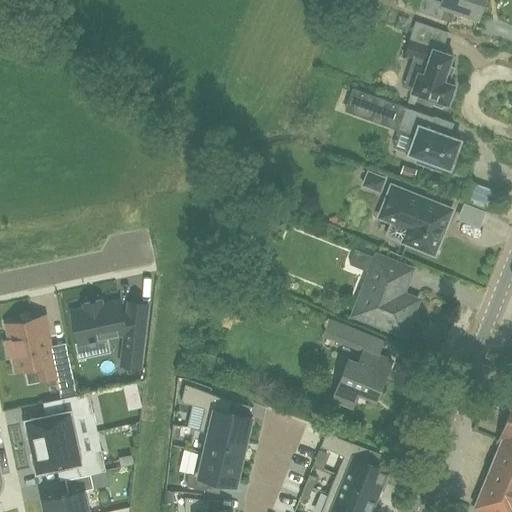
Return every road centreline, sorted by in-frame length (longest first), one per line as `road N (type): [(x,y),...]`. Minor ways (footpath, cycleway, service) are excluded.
road 1 (tertiary): [(412,511),(511,262)]
road 2 (residential): [(0,283),(141,252)]
